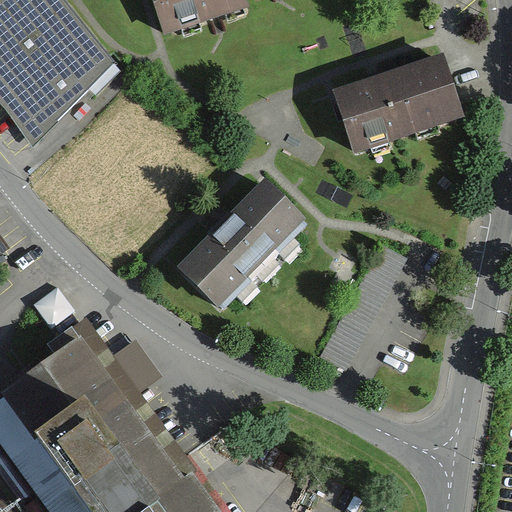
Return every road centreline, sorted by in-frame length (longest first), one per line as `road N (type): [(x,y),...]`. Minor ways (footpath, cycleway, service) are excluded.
road 1 (unclassified): [(0,168),(79,258),(165,325),(457,466)]
road 2 (residential): [(511,141),(457,466)]
